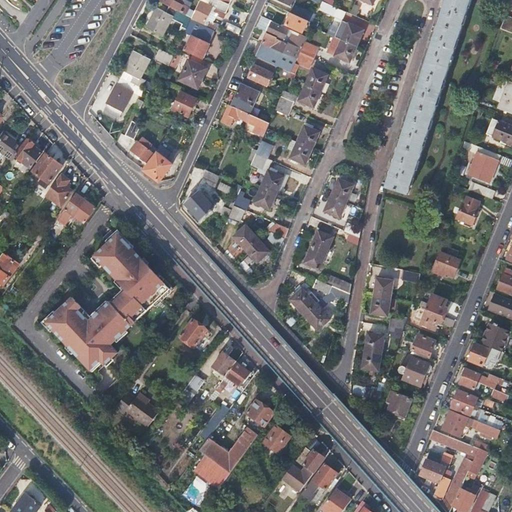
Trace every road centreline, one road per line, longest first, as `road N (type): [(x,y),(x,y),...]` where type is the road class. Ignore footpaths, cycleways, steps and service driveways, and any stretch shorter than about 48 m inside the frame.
road 1 (residential): [(115,181),(137,230),(405,511)]
road 2 (primary): [(421,511),(150,209)]
road 3 (residential): [(400,472),(511,200)]
road 4 (residential): [(330,388),(345,370),(376,170)]
road 5 (residential): [(263,0),(167,204)]
road 6 (residential): [(376,170),(436,0)]
road 7 (residential): [(332,151),(263,312)]
road 8 (residential): [(396,0),(332,151)]
road 9 (residential): [(263,312),(167,204)]
road 10 (residential): [(73,120),(136,0)]
road 11 (primary): [(32,94),(115,181)]
